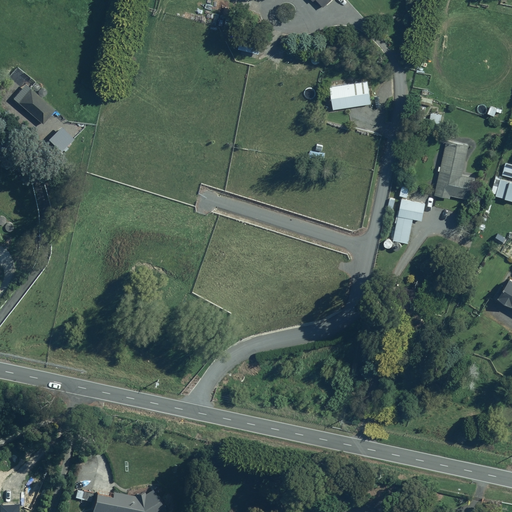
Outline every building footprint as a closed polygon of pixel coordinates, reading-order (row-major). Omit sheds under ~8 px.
[(324,10),(333,0),(309,0),(312,3),(315,1),(324,10)] [(257,53),(243,51),(242,57),(243,57),(242,62),(255,64),(257,53)] [(314,66),(302,65),(301,72),(314,73),(314,66)] [(367,81),(329,88),(334,112),(371,105),(367,81)] [(59,113),(26,85),(14,100),(43,124),(51,114),(55,118),(59,113)] [(441,116),(426,114),(425,125),(440,126),(441,116)] [(73,140),(61,127),(48,138),(60,151),(73,140)] [(469,147),(447,142),(436,197),(451,200),(451,197),(470,201),(475,179),(463,177),(469,147)] [(511,183),(494,179),(493,179),(490,194),(496,195),(496,197),(506,199),(505,201),(511,202),(511,183)] [(409,186),(398,186),(398,193),(401,193),(401,197),(409,197),(409,186)] [(426,203),(398,200),(392,242),(410,245),(413,221),(423,222),(426,203)] [(511,281),(498,301),(511,309),(511,281)] [(114,493),(114,495),(97,493),(94,511),(97,511),(160,511),(166,509),(152,490),(145,495),(145,492),(135,494),(135,496),(114,493)] [(93,493),(84,491),(82,500),(90,502),(93,493)]
